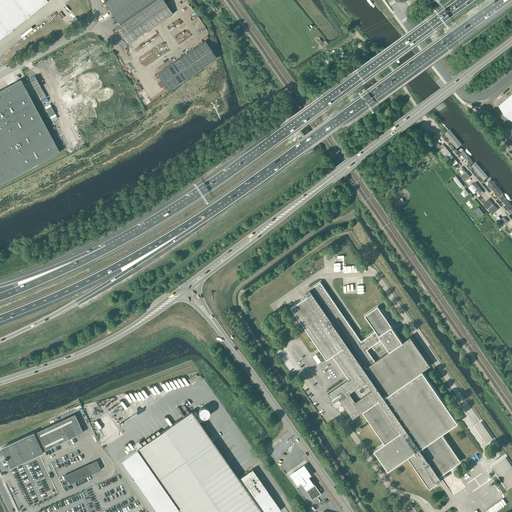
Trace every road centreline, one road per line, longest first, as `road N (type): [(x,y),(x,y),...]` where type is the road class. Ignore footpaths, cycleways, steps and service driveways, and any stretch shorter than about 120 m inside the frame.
road 1 (motorway): [(467,0),(212,186),(107,249)]
road 2 (motorway): [(204,214),(501,0)]
road 3 (motorway): [(0,340),(102,286),(204,214)]
road 4 (secondary): [(322,184),(511,40)]
road 5 (motorway): [(0,318),(115,268),(204,214)]
road 6 (secondary): [(349,511),(215,325)]
road 7 (secondary): [(322,184),(184,284)]
road 8 (unknown): [(193,385),(133,422),(115,443),(117,464),(145,503)]
road 9 (secondary): [(192,286),(322,184)]
road 10 (secondary): [(0,382),(128,329)]
road 11 (residential): [(511,223),(429,124)]
road 12 (unclassified): [(0,74),(84,28),(93,0)]
road 13 (tertiary): [(397,10),(458,90),(480,97)]
